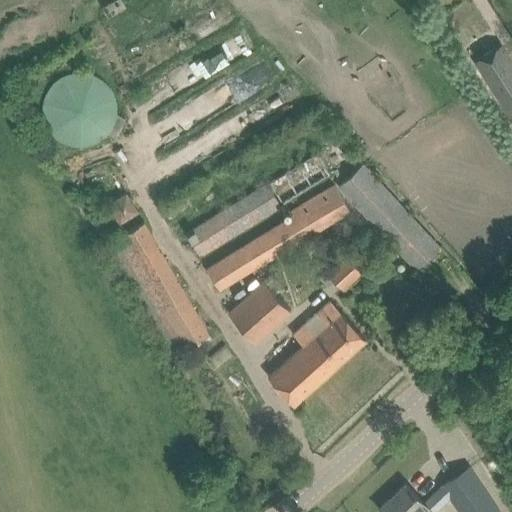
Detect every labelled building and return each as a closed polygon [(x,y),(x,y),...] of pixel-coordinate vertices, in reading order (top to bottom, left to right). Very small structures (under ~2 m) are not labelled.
[(200,76),(258,48),(249,31),(192,59),(200,76)] [(474,57),(510,115),(511,114),(511,60),(500,41),(474,57)] [(207,89),(216,111),(271,88),(262,65),(207,89)] [(42,113),(47,128),(57,138),(67,143),(81,145),(93,142),(104,135),(111,126),(114,117),(115,112),(116,105),(115,98),(112,90),(106,82),(98,76),(91,72),(83,71),(73,71),(65,72),(55,78),(48,86),(43,97),(42,113)] [(339,184),(402,254),(416,268),(439,247),(362,163),(339,184)] [(278,195),(311,186),(306,166),(272,175),(278,195)] [(268,182),(186,233),(199,254),(281,203),(268,182)] [(291,211),(293,214),(206,268),(219,288),(349,209),(334,184),(291,211)] [(107,203),(118,223),(138,211),(127,192),(107,203)] [(182,349),(212,331),(144,218),(114,236),(182,349)] [(344,224),(330,233),(335,241),(349,233),(344,224)] [(344,290),(362,274),(351,262),(333,277),(344,290)] [(228,312),(255,342),(291,310),(264,280),(228,312)] [(293,333),(303,344),(268,375),(294,404),(365,339),(330,300),(293,333)] [(493,511),(488,505),(493,501),(470,466),(441,485),(423,502),(405,483),(378,508),(381,511),(435,511),(450,498),(459,511),(493,511)]
